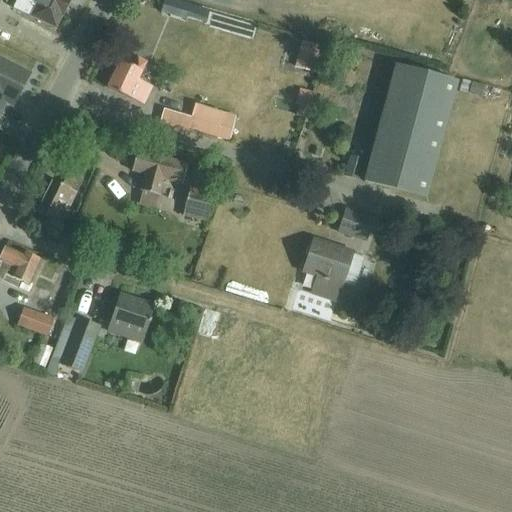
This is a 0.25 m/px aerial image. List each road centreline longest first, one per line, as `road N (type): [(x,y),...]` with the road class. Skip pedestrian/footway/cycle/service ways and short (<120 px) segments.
road 1 (unclassified): [(366,192),(64,98)]
road 2 (unclassified): [(0,227),(166,286)]
road 3 (unclassified): [(0,215),(64,98)]
